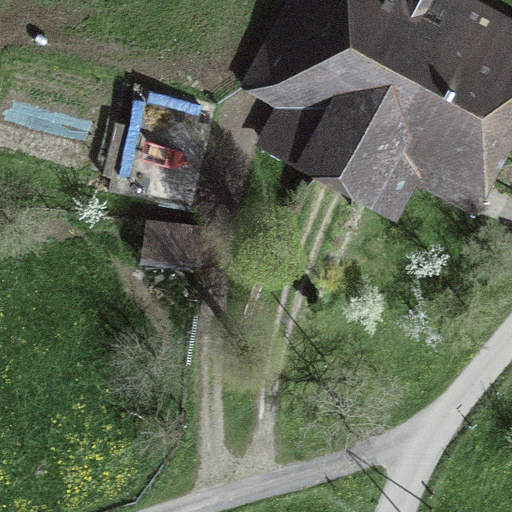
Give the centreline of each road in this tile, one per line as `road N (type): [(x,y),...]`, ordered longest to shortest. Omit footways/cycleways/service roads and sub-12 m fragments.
road 1 (track): [(247,115),(215,330),(217,500)]
road 2 (track): [(333,186),(274,372),(260,486)]
road 3 (unclassified): [(393,511),(436,431),(511,338)]
